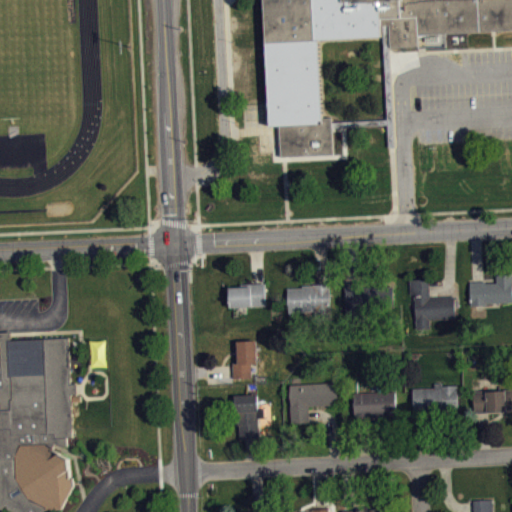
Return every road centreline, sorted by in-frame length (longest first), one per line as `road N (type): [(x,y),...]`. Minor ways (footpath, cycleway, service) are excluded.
road 1 (tertiary): [(0,250),(511,224)]
road 2 (residential): [(188,471),(511,453)]
road 3 (secondary): [(189,511),(174,243)]
road 4 (secondary): [(174,243),(164,0)]
